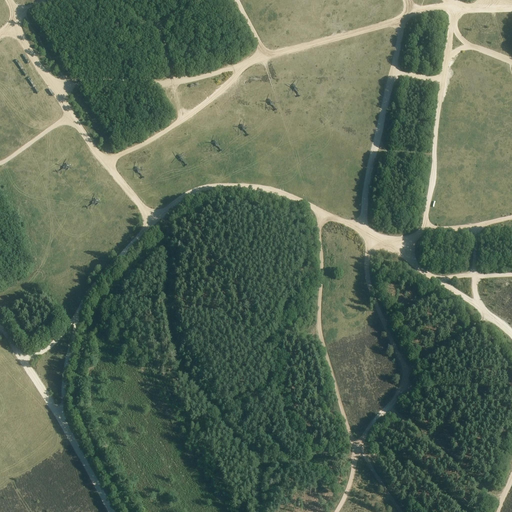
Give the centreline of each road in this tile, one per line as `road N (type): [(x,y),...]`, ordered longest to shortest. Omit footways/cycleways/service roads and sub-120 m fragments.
road 1 (track): [(511,4),(420,9),(194,78),(87,81),(56,92)]
road 2 (track): [(403,18),(361,230),(511,334)]
road 3 (track): [(325,213),(248,186),(192,191),(153,218),(63,332),(23,361)]
road 4 (track): [(400,511),(351,438),(319,329),(321,221),(325,213),(361,230)]
road 5 (track): [(336,511),(358,447),(405,374),(369,288),(374,237)]
road 6 (track): [(424,229),(454,7)]
road 7 (track): [(111,511),(0,323)]
road 8 (track): [(0,163),(70,115),(14,24)]
road 9 (track): [(106,163),(185,117),(244,64)]
road 10 (track): [(502,501),(388,406)]
road 11 (track): [(185,117),(157,29),(116,0)]
road 12 (track): [(70,115),(153,218)]
road 13 (track): [(479,308),(475,226),(511,217)]
